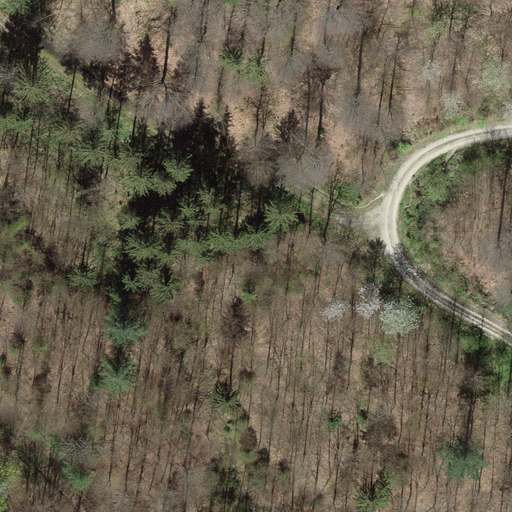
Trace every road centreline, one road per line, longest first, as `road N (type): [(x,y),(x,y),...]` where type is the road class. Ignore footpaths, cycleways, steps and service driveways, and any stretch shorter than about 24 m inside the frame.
road 1 (track): [(511,342),(429,291),(345,216),(111,103),(0,20)]
road 2 (track): [(511,121),(465,129),(413,164),(387,201),(390,249)]
road 3 (track): [(0,405),(94,511)]
